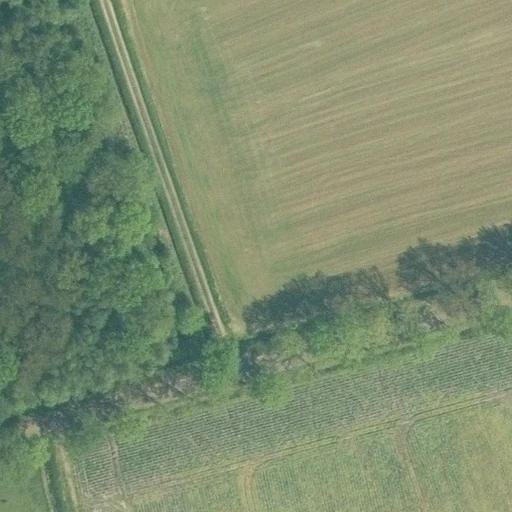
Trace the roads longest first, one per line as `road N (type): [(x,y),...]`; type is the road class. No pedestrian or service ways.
road 1 (unclassified): [(0,436),(511,299)]
road 2 (track): [(233,373),(103,0)]
